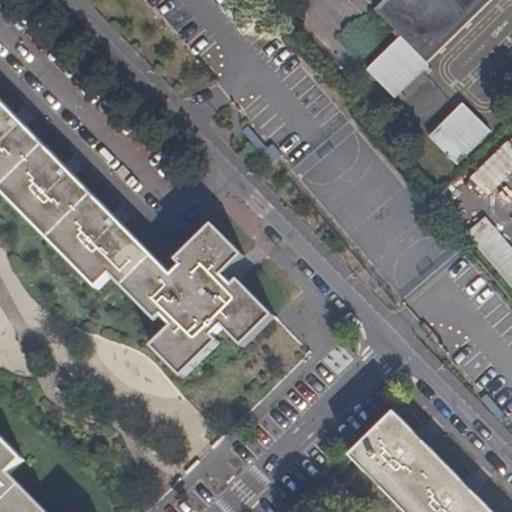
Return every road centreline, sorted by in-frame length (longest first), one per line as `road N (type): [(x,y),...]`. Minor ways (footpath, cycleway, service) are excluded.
road 1 (residential): [(388,346),(48,0)]
road 2 (residential): [(388,346),(220,511)]
road 3 (residential): [(511,472),(388,346)]
